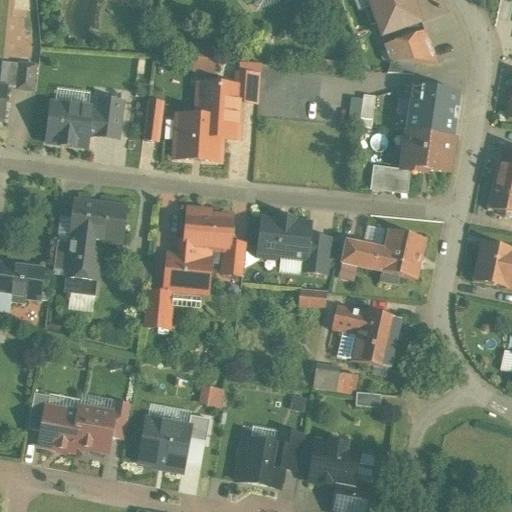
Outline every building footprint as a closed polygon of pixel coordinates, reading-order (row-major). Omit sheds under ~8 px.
[(30,13),(30,0),(10,0),(10,13),(30,13)] [(368,0),(372,8),(394,0),(368,0)] [(435,66),(411,0),(394,0),(372,8),(391,63),(435,66)] [(215,52),(195,51),(194,61),(214,63),(215,52)] [(36,68),(19,66),(3,65),(0,88),(0,89),(8,90),(8,91),(33,94),(36,68)] [(260,79),(246,78),(244,105),(258,106),(260,79)] [(240,91),(200,88),(198,121),(179,120),(176,162),(195,163),(219,164),(220,141),(236,142),(240,91)] [(459,95),(411,88),(405,133),(412,134),(453,140),(456,123),(458,124),(459,111),(457,111),(459,95)] [(374,98),(349,97),(347,126),(372,128),(374,98)] [(154,146),(161,104),(151,102),(144,144),(154,146)] [(90,111),(52,107),(47,144),(59,146),(59,147),(62,148),(62,146),(70,147),(70,149),(73,149),(73,148),(86,149),(87,137),(96,138),(98,116),(91,115),(91,116),(90,116),(90,115),(90,111)] [(453,140),(412,134),(410,148),(406,152),(403,172),(403,174),(410,174),(423,176),(424,172),(446,175),(448,158),(451,158),(453,142),(458,142),(458,140),(453,140)] [(511,153),(501,152),(495,181),(511,184),(511,153)] [(403,172),(373,168),(370,192),(407,197),(410,174),(403,174),(403,172)] [(511,184),(495,181),(489,210),(511,215),(511,184)] [(126,210),(74,204),(71,238),(70,238),(69,246),(57,245),(53,273),(64,275),(66,276),(63,297),(95,300),(98,277),(90,276),(92,254),(93,254),(94,242),(121,246),(126,210)] [(205,251),(209,218),(209,213),(188,211),(184,249),(181,252),(180,260),(167,258),(164,292),(206,296),(209,264),(208,262),(201,261),(202,250),(205,251)] [(209,218),(205,251),(211,251),(224,253),(228,253),(229,246),(231,220),(209,218)] [(293,222),(278,220),(278,223),(262,221),(258,257),(262,258),(264,260),(278,261),(280,260),(304,262),(305,263),(308,239),(309,227),(293,225),(293,222)] [(425,242),(390,234),(386,254),(347,246),(342,266),(381,274),(381,275),(382,276),(380,285),(397,288),(399,279),(416,283),(425,242)] [(330,241),(308,239),(305,263),(304,262),(302,274),(322,277),(326,277),(330,241)] [(245,248),(229,246),(228,253),(224,253),(222,276),(242,278),(245,248)] [(511,252),(482,246),(474,283),(511,291),(511,252)] [(205,251),(202,250),(201,261),(208,262),(209,264),(211,251),(205,251)] [(44,272),(0,267),(0,314),(8,315),(9,304),(24,306),(24,302),(40,304),(44,272)] [(326,296),(300,293),(298,310),(324,312),(326,296)] [(166,297),(147,296),(143,329),(169,332),(171,312),(165,311),(166,297)] [(401,322),(362,314),(362,315),(337,309),(331,333),(356,338),(350,364),(389,373),(390,370),(391,370),(394,360),(393,359),(401,322)] [(358,379),(316,372),(313,388),(336,392),(336,394),(354,396),(358,379)] [(204,408),(220,410),(222,392),(206,390),(204,408)] [(49,399),(34,396),(27,431),(42,434),(46,411),(47,411),(49,399)] [(353,409),(377,410),(377,397),(353,397),(353,409)] [(130,408),(115,405),(113,416),(114,417),(109,440),(124,443),(130,408)] [(113,416),(80,410),(79,416),(79,417),(74,448),(107,454),(109,440),(114,417),(113,416)] [(47,411),(46,411),(42,434),(39,448),(73,454),(74,448),(79,417),(79,416),(47,411)] [(161,430),(145,427),(139,464),(168,469),(168,471),(181,473),(189,430),(162,425),(161,430)] [(304,438),(282,435),(280,449),(284,450),(280,471),(298,474),(304,438)] [(280,449),(245,443),(244,446),(240,449),(238,459),(241,464),(238,484),(277,491),(280,471),(284,450),(280,449)] [(330,447),(316,444),(309,484),(332,488),(335,493),(334,498),(368,504),(371,490),(353,486),(359,452),(346,450),(346,447),(330,444),(330,447)] [(366,511),(368,504),(334,498),(331,511),(366,511)]
